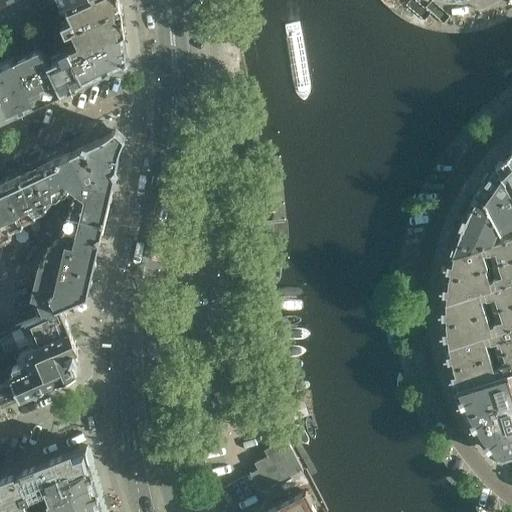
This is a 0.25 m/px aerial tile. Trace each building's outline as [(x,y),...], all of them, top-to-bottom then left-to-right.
[(0,0),(0,37),(30,24),(28,21),(67,2),(72,0),(0,0)] [(121,6),(120,0),(72,0),(67,2),(73,17),(63,22),(66,31),(73,28),(121,6)] [(125,32),(122,6),(121,6),(73,28),(80,45),(71,49),(74,55),(125,32)] [(61,91),(49,64),(38,42),(30,46),(24,31),(6,40),(15,60),(35,103),(61,91)] [(127,59),(125,32),(74,55),(85,79),(127,59)] [(85,79),(74,55),(71,49),(61,54),(62,58),(49,64),(61,91),(85,79)] [(35,103),(15,60),(0,66),(0,91),(11,114),(35,103)] [(0,119),(11,114),(0,91),(0,119)] [(253,147),(248,116),(234,118),(238,149),(253,147)] [(112,190),(116,172),(119,157),(123,137),(116,131),(69,153),(79,176),(84,177),(86,178),(74,193),(70,198),(72,202),(69,207),(70,211),(66,215),(65,225),(102,234),(112,190)] [(511,149),(497,164),(511,191),(511,149)] [(74,193),(86,178),(84,177),(79,176),(69,153),(4,183),(22,222),(34,216),(34,212),(46,206),(53,197),(58,197),(60,192),(65,193),(68,189),(74,193)] [(511,191),(497,164),(479,189),(478,190),(499,228),(499,229),(511,221),(511,191)] [(0,263),(0,264),(1,244),(0,241),(11,236),(13,229),(23,225),(22,222),(4,183),(0,185),(0,263)] [(499,228),(478,190),(471,202),(472,202),(463,217),(461,224),(455,240),(453,243),(451,251),(494,238),(499,228)] [(283,231),(283,224),(271,225),(271,232),(283,231)] [(88,294),(102,234),(65,225),(59,228),(51,227),(50,236),(54,236),(52,244),(50,244),(48,246),(45,257),(44,256),(41,259),(36,276),(26,274),(23,286),(33,289),(31,297),(41,299),(46,311),(62,305),(88,294)] [(486,264),(482,251),(485,250),(486,251),(488,250),(492,262),(511,255),(511,232),(494,238),(451,251),(450,253),(448,261),(447,268),(445,276),(484,264),(486,264)] [(488,278),(484,264),(445,276),(444,284),(443,291),(443,299),(511,278),(511,255),(492,262),(491,262),(495,274),(492,275),(492,276),(492,277),(488,278)] [(487,308),(483,294),(487,293),(488,294),(489,295),(492,294),(495,306),(511,300),(511,278),(443,299),(443,307),(442,307),(443,315),(443,322),(487,308)] [(492,322),(487,308),(443,322),(444,329),(444,336),(445,336),(446,343),(511,323),(511,300),(495,306),(499,318),(496,319),(495,319),(496,321),(492,322)] [(0,360),(23,350),(71,328),(72,328),(62,305),(46,311),(0,331),(0,360)] [(491,352),(487,338),(491,337),(491,339),(492,339),(495,338),(499,350),(511,346),(511,323),(446,343),(445,344),(447,351),(449,358),(450,365),(491,352)] [(13,378),(76,350),(79,348),(71,328),(23,350),(27,360),(16,366),(17,370),(11,373),(13,378)] [(495,367),(491,352),(450,365),(452,372),(454,379),(457,385),(511,368),(511,346),(499,350),(502,362),(499,363),(499,364),(500,365),(495,367)] [(22,396),(77,372),(72,360),(77,357),(78,357),(76,350),(13,378),(22,396)] [(511,395),(511,368),(457,385),(467,409),(511,395)] [(253,386),(251,370),(231,373),(234,389),(253,386)] [(22,396),(13,378),(0,383),(0,382),(0,405),(21,396),(21,397),(22,396)] [(511,423),(511,395),(467,409),(472,417),(481,433),(511,423)] [(309,414),(304,401),(281,408),(285,421),(309,414)] [(511,423),(481,433),(496,452),(496,453),(497,453),(498,454),(499,454),(501,454),(502,454),(511,450),(511,423)] [(295,454),(287,438),(265,449),(268,455),(273,465),(295,454)] [(27,485),(91,461),(92,461),(87,445),(87,446),(87,445),(21,471),(22,473),(19,474),(24,487),(27,485)] [(273,465),(268,455),(266,456),(267,456),(255,462),(258,469),(262,475),(275,468),(273,465)] [(260,491),(303,469),(297,457),(275,468),(262,475),(254,479),(260,491)] [(105,511),(97,481),(91,461),(27,485),(30,495),(46,488),(53,508),(40,511),(105,511)] [(262,475),(258,469),(251,473),(254,479),(262,475)] [(229,502),(222,489),(222,488),(216,490),(216,491),(215,492),(215,493),(214,494),(214,495),(215,496),(220,508),(222,507),(221,506),(229,502)] [(317,511),(308,492),(306,490),(303,491),(298,493),(297,492),(265,509),(265,510),(261,511),(317,511)]
